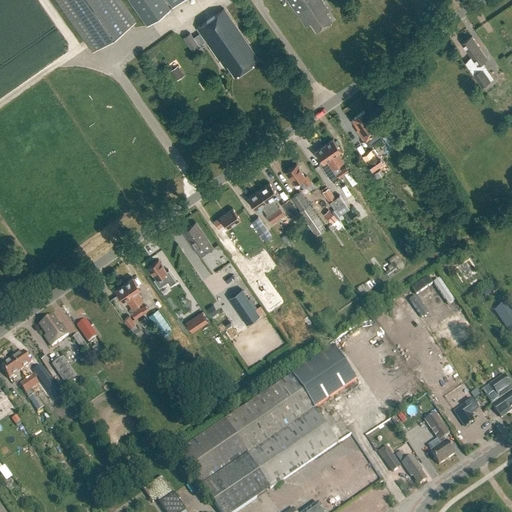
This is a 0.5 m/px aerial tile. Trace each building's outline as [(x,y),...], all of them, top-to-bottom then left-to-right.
[(53,0),(90,53),(134,22),(119,0),(53,0)] [(128,0),(147,26),(170,10),(162,0),(128,0)] [(166,0),(172,8),(183,0),(166,0)] [(287,0),(305,25),(310,22),(316,30),(331,19),(326,11),(328,9),(321,0),(287,0)] [(196,28),(218,59),(219,58),(224,66),(226,65),(234,75),(258,58),(224,8),(196,28)] [(183,37),(191,49),(197,44),(189,33),(183,37)] [(462,43),(477,66),(482,62),(487,59),(472,36),(462,43)] [(485,67),(482,62),(477,66),(471,70),(482,87),(490,81),(482,69),(485,67)] [(366,145),(372,146),(383,139),(383,135),(379,130),(372,119),(370,120),(364,111),(351,120),(358,129),(356,130),(364,141),(366,145)] [(323,145),(338,166),(343,162),(337,153),(341,151),(332,139),(323,145)] [(326,161),(332,170),(338,166),(323,145),(315,151),(323,163),(326,161)] [(365,154),(372,165),(379,161),(371,149),(365,154)] [(301,180),(306,186),(311,182),(306,176),(305,177),(296,164),(285,172),(294,185),(301,180)] [(345,166),(341,169),(344,174),(345,176),(349,173),(348,171),(349,171),(345,166)] [(344,174),(341,169),(335,172),(339,177),(344,174)] [(258,191),(278,219),(285,215),(279,206),(278,207),(272,198),(277,194),(269,183),(258,191)] [(328,188),(322,192),(329,202),(334,209),(345,201),(340,194),(335,198),(328,188)] [(300,190),(290,196),(299,210),(304,207),(308,204),(309,203),(300,190)] [(266,215),(271,224),(278,219),(258,191),(247,198),(255,210),(261,206),(267,215),(266,215)] [(293,205),(286,210),(290,217),(298,212),(293,205)] [(299,210),(298,211),(315,235),(320,231),(304,207),(299,210)] [(224,224),(227,229),(240,220),(232,208),(213,222),(218,229),(224,224)] [(323,213),(332,222),(337,217),(328,208),(323,213)] [(258,217),(252,221),(266,241),(272,237),(258,217)] [(189,236),(186,238),(193,249),(207,239),(196,223),(185,230),(189,236)] [(411,250),(417,259),(423,255),(416,246),(411,250)] [(158,259),(148,267),(155,279),(153,280),(159,288),(167,282),(170,286),(176,281),(168,270),(166,271),(158,259)] [(419,284),(427,280),(424,275),(416,279),(419,284)] [(123,284),(138,305),(143,301),(137,292),(140,289),(132,278),(123,284)] [(359,287),(364,294),(376,286),(371,279),(359,287)] [(129,309),(135,318),(143,313),(140,308),(138,305),(123,284),(114,290),(122,302),(126,299),(131,308),(129,309)] [(241,289),(231,296),(249,323),(259,316),(241,289)] [(488,289),(483,293),(487,299),(492,295),(488,289)] [(511,307),(509,303),(495,313),(511,337),(511,307)] [(212,306),(207,309),(212,316),(217,313),(212,306)] [(200,312),(184,322),(191,332),(207,322),(200,312)] [(129,315),(124,319),(129,326),(134,323),(129,315)] [(40,326),(47,336),(45,337),(52,347),(69,335),(62,326),(60,327),(53,317),(40,326)] [(145,317),(140,321),(144,327),(149,324),(145,317)] [(75,326),(87,342),(96,336),(85,319),(75,326)] [(150,325),(144,329),(148,334),(154,330),(150,325)] [(139,326),(132,331),(136,337),(143,332),(139,326)] [(79,347),(81,349),(86,346),(85,344),(78,334),(73,338),(79,347)] [(91,349),(97,359),(104,354),(100,347),(103,346),(101,342),(91,349)] [(224,422),(179,453),(218,511),(237,511),(270,490),(338,444),(329,432),(314,409),(356,381),(333,348),(292,376),(224,422)] [(12,361),(20,372),(31,365),(23,353),(12,361)] [(62,357),(50,364),(65,386),(77,378),(62,357)] [(1,368),(9,380),(20,372),(12,361),(1,368)] [(32,375),(25,380),(35,394),(41,390),(37,385),(38,385),(32,375)] [(493,406),(501,419),(511,411),(511,386),(505,376),(491,385),(501,400),(493,406)] [(32,389),(25,380),(19,384),(25,394),(32,389)] [(490,386),(483,390),(487,395),(493,391),(490,386)] [(469,415),(479,408),(473,400),(455,413),(465,428),(474,422),(469,415)] [(430,453),(439,466),(455,455),(446,442),(443,439),(449,435),(434,414),(424,421),(441,445),(430,453)] [(17,417),(11,420),(15,426),(20,422),(17,417)] [(328,428),(334,438),(338,435),(332,425),(328,428)] [(411,478),(412,477),(418,486),(426,481),(420,472),(421,470),(412,457),(407,461),(401,452),(396,456),(402,464),(411,478)] [(383,459),(391,473),(401,467),(392,453),(383,459)] [(365,462),(360,465),(364,474),(370,471),(365,462)] [(162,478),(143,491),(152,503),(157,500),(164,511),(185,511),(174,495),(173,495),(162,478)]
